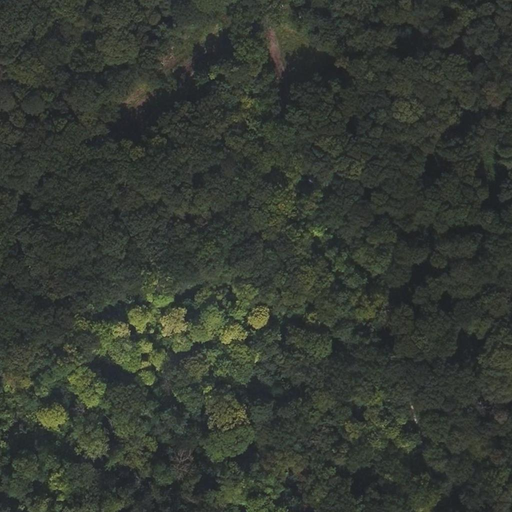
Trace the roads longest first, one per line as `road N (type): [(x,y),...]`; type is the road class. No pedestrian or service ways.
road 1 (track): [(253,23),(315,189),(400,341),(437,511)]
road 2 (track): [(253,23),(0,219)]
